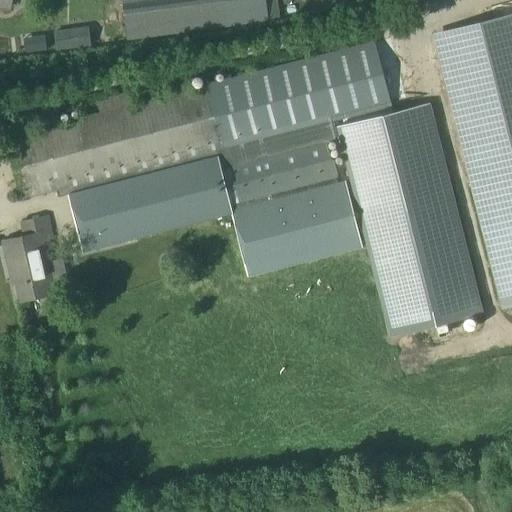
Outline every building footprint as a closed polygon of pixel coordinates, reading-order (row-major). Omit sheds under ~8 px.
[(0,0),(0,7),(9,10),(11,0),(0,0)] [(225,0),(121,0),(127,40),(229,27),(225,0)] [(511,14),(431,35),(500,309),(511,306),(511,14)] [(88,26),(52,31),(55,48),(91,43),(88,26)] [(43,37),(23,39),(25,53),(45,50),(43,37)] [(53,112),(1,124),(20,201),(56,191),(60,210),(71,207),(146,188),(143,176),(333,128),(331,121),(392,106),(376,44),(132,105),(129,93),(96,101),(99,113),(56,124),(53,112)] [(336,128),(389,337),(482,314),(428,104),(336,128)] [(328,144),(220,171),(229,205),(231,211),(228,212),(247,280),(363,248),(345,181),(337,183),(328,144)] [(43,242),(52,240),(47,217),(21,223),(25,238),(3,242),(9,270),(13,269),(21,302),(54,294),(43,242)]
